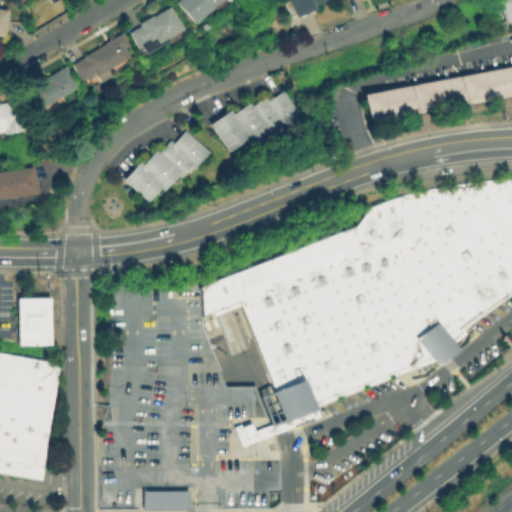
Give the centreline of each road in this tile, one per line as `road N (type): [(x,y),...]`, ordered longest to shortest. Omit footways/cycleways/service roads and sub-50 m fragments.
road 1 (tertiary): [(75,250),(81,511)]
road 2 (residential): [(285,56),(162,105),(93,160)]
road 3 (secondary): [(218,221),(365,166)]
road 4 (primary): [(391,511),(511,418)]
road 5 (residential): [(121,0),(0,71)]
road 6 (primary): [(459,425),(353,511)]
road 7 (residential): [(400,16),(285,56)]
